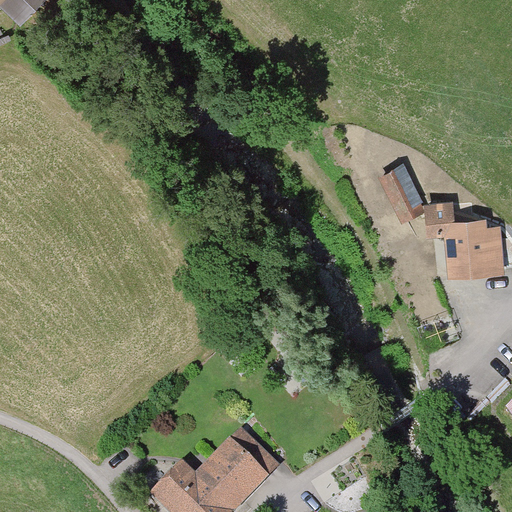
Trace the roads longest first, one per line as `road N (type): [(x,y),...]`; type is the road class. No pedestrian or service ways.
road 1 (residential): [(0,417),(61,446),(128,511)]
road 2 (residential): [(376,431),(260,511)]
road 3 (residential): [(511,316),(423,399)]
